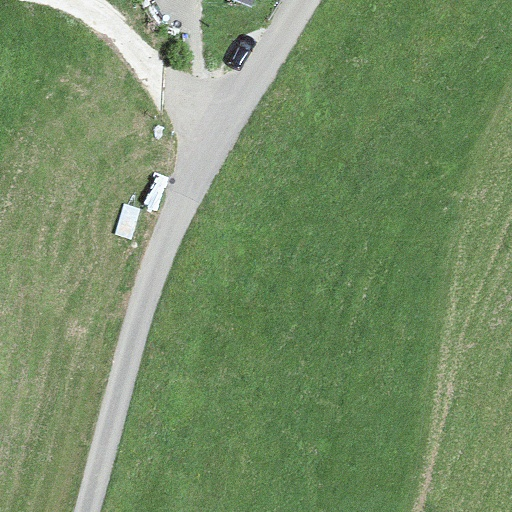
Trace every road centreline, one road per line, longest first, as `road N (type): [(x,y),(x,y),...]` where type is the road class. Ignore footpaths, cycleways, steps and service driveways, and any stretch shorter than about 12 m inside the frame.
road 1 (unclassified): [(302,0),(177,214),(133,339),(89,511)]
road 2 (track): [(210,146),(149,62),(111,24),(69,0)]
